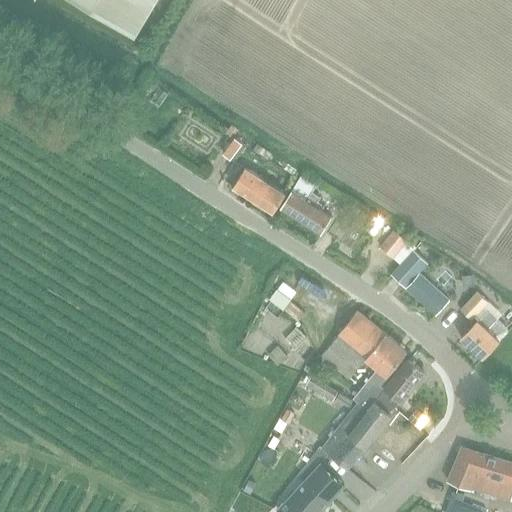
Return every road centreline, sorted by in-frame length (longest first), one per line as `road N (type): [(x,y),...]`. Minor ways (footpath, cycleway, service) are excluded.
road 1 (residential): [(480,391),(328,262),(154,159)]
road 2 (unclassified): [(154,159),(0,62)]
